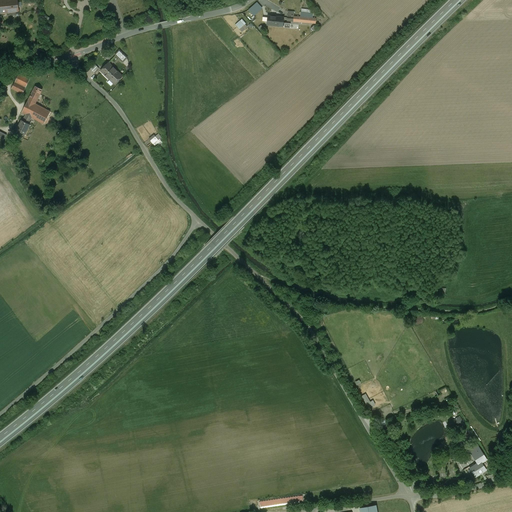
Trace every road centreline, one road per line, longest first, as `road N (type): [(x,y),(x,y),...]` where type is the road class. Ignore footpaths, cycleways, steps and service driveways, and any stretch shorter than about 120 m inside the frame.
road 1 (trunk): [(0,445),(119,341),(465,0)]
road 2 (trunk): [(456,0),(114,337),(0,434)]
road 3 (unclassified): [(198,221),(311,331),(408,495)]
road 4 (unclassified): [(198,221),(144,284),(0,413)]
road 5 (unclassified): [(69,58),(120,111),(169,192),(198,221)]
road 6 (unclassified): [(69,58),(250,0)]
road 7 (unclassified): [(279,511),(408,495)]
